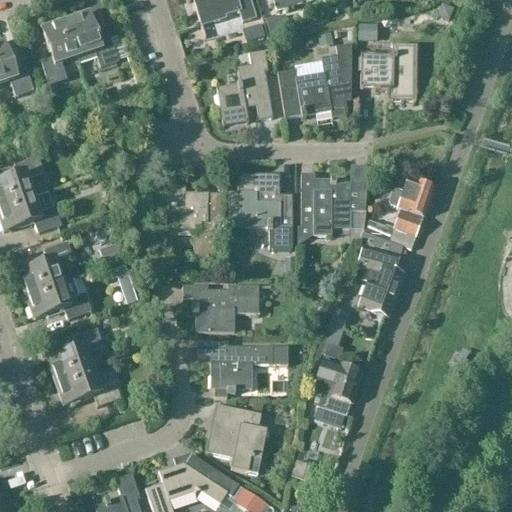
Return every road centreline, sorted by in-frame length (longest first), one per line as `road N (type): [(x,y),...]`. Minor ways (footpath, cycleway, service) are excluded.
road 1 (residential): [(338,511),(511,10)]
road 2 (residential): [(45,480),(169,434),(185,407),(128,199),(131,173),(190,142)]
road 3 (residential): [(369,146),(221,153),(190,142)]
road 4 (residential): [(190,142),(151,0)]
road 5 (residential): [(45,480),(0,352)]
road 6 (tertiary): [(447,511),(511,395)]
